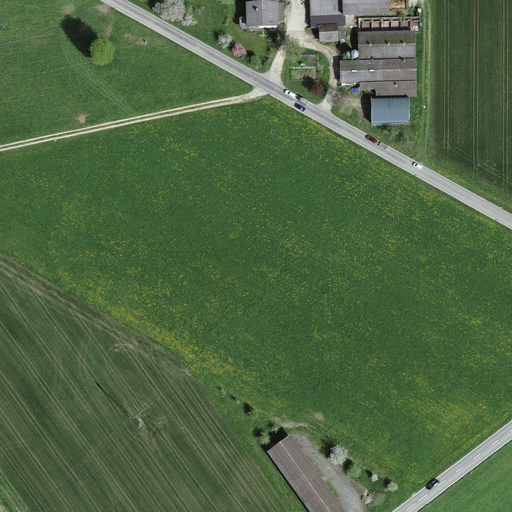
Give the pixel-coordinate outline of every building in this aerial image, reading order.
[(310,0),(312,27),(319,27),(336,26),(345,26),(345,16),(387,15),(386,0),(310,0)] [(273,6),(243,7),(244,31),(274,30),(273,6)] [(336,26),(319,27),(320,42),(337,41),(336,26)] [(412,35),(356,36),(357,64),(369,63),(412,62),(412,35)] [(357,64),(338,64),(339,85),(377,84),(377,94),(417,93),(416,62),(412,62),(369,63),(357,64)] [(338,511),(290,439),(268,453),(307,511),(338,511)]
